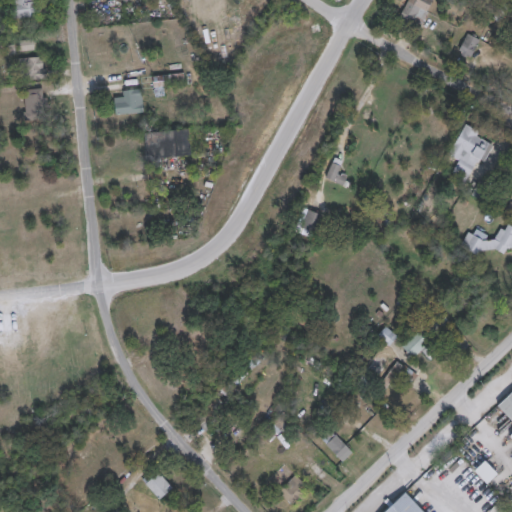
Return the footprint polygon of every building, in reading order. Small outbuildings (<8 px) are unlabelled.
[(11,0),(37,0),(38,16),(12,17),(11,0)] [(400,19),(408,0),(433,0),(421,28),(400,19)] [(471,56),(459,50),(468,32),(480,39),(471,56)] [(19,78),(19,56),(46,56),(46,78),(19,78)] [(185,83),(153,84),(153,74),(184,73),(185,83)] [(46,120),(24,120),(24,88),(46,88),(46,120)] [(114,92),(122,92),(122,89),(143,89),(143,113),(114,113),(114,92)] [(491,136),(467,184),(449,175),(457,158),(449,154),(465,123),(491,136)] [(144,132),(189,128),(191,154),(147,158),(144,132)] [(343,161),(338,171),(348,175),(343,186),(325,177),(334,157),(343,161)] [(302,227),(307,209),(319,213),(314,230),(302,227)] [(469,228),(496,238),(502,223),(511,227),(511,256),(484,244),(480,255),(461,247),(469,228)] [(422,350),(413,358),(402,346),(426,325),(444,345),(429,358),(422,350)] [(378,335),(386,326),(397,336),(389,345),(378,335)] [(232,388),(214,411),(208,406),(225,384),(232,388)] [(511,438),(510,436),(511,434),(511,421),(497,405),(511,390),(511,438)] [(236,425),(240,435),(230,440),(225,431),(236,425)] [(342,461),(322,440),(331,430),(352,450),(342,461)] [(474,470),(485,460),(497,473),(487,483),(474,470)] [(158,499),(144,481),(159,470),(172,488),(158,499)] [(309,487),(292,505),(278,491),(295,474),(309,487)] [(382,511),(405,491),(424,511),(382,511)]
